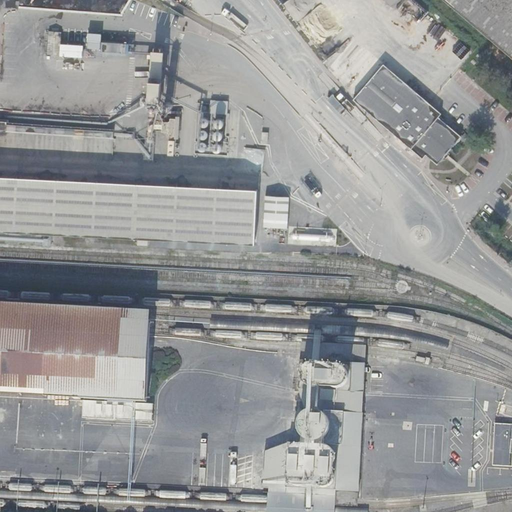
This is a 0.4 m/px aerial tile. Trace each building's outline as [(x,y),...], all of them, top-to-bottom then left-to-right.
[(511,0),(447,0),(511,55),(511,0)] [(99,40),(99,50),(125,52),(126,42),(99,40)] [(81,43),(58,42),(58,54),(80,55),(81,43)] [(165,60),(152,60),(150,103),(162,103),(165,60)] [(384,64),(354,99),(423,158),(426,154),(438,164),(443,158),(444,160),(450,153),(448,151),(462,136),(439,116),(442,113),(384,64)] [(229,99),(211,98),(210,111),(228,112),(229,99)] [(257,115),(259,116),(272,126),(278,119),(263,107),(257,115)] [(156,110),(149,110),(148,138),(155,139),(156,110)] [(179,136),(181,114),(176,114),(176,116),(171,116),(170,134),(175,134),(175,136),(179,136)] [(206,116),(205,116),(203,116),(202,117),(201,118),(200,120),(201,121),(202,123),(204,124),(206,124),(207,124),(208,123),(209,122),(209,120),(209,118),(208,117),(206,116)] [(221,117),(220,117),(218,117),(216,118),(216,119),(215,121),(216,123),(217,124),(218,125),(221,126),(223,125),(224,123),(224,122),(224,120),(224,119),(223,118),(221,117)] [(106,128),(8,121),(7,128),(105,135),(106,128)] [(206,128),(204,128),(203,128),(201,129),(200,131),(200,133),(201,134),(202,135),(203,136),(204,136),(206,136),(207,135),(208,134),(209,132),(208,131),(208,129),(206,128)] [(205,140),(203,140),(201,140),(200,141),(199,143),(199,144),(199,146),(200,147),(202,148),(203,149),(205,148),(206,148),(207,146),(208,144),(207,143),(207,141),(205,140)] [(220,141),(218,140),(217,141),(215,142),(214,144),(214,146),(215,148),(216,149),(218,149),(219,149),(221,149),(222,148),(223,147),(223,145),(222,143),(221,142),(220,141)] [(147,238),(253,243),(256,189),(0,175),(0,229),(137,237),(147,238)] [(263,225),(286,227),(288,196),(264,195),(263,225)] [(511,200),(500,215),(511,225),(511,200)] [(0,396),(83,397),(147,400),(151,329),(151,319),(0,311),(0,396)] [(301,358),(365,361),(366,351),(366,346),(302,343),(302,348),(301,358)] [(365,361),(301,358),(300,387),(302,440),(291,441),(265,449),(263,485),(270,486),(332,489),(358,490),(359,490),(361,455),(365,361)] [(84,399),(83,416),(152,419),(153,402),(84,399)] [(511,422),(495,422),(493,463),(511,464),(511,422)] [(332,489),(270,486),(268,511),(333,511),(335,502),(357,502),(358,490),(332,489)]
